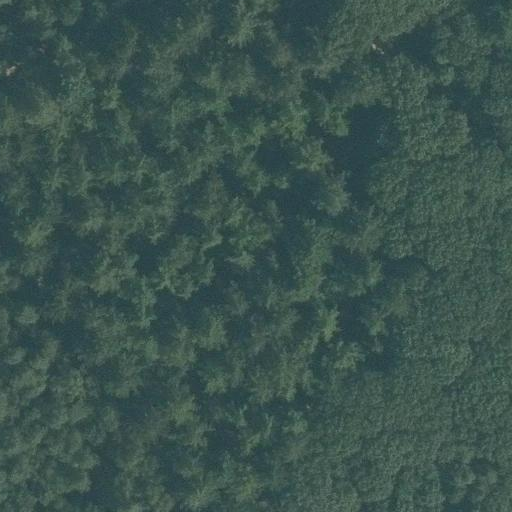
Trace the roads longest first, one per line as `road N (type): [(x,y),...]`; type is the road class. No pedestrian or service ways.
road 1 (track): [(457,331),(367,0)]
road 2 (track): [(130,0),(0,77)]
